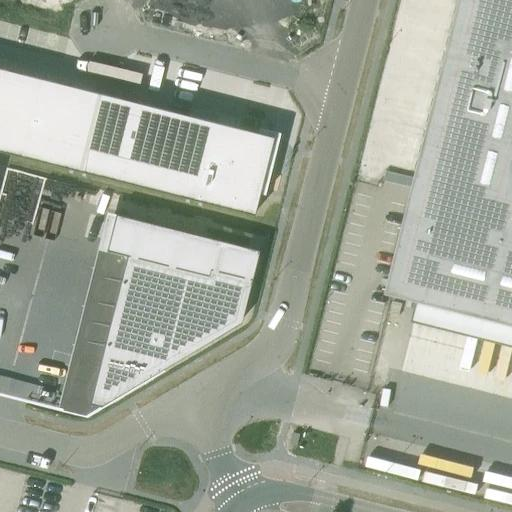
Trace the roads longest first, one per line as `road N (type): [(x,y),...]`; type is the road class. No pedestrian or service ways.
road 1 (unclassified): [(341,90),(283,327),(267,352),(188,402)]
road 2 (unclassified): [(99,26),(341,90)]
road 3 (unclassified): [(188,402),(86,450),(0,433)]
road 4 (tertiary): [(376,511),(291,494),(242,501)]
